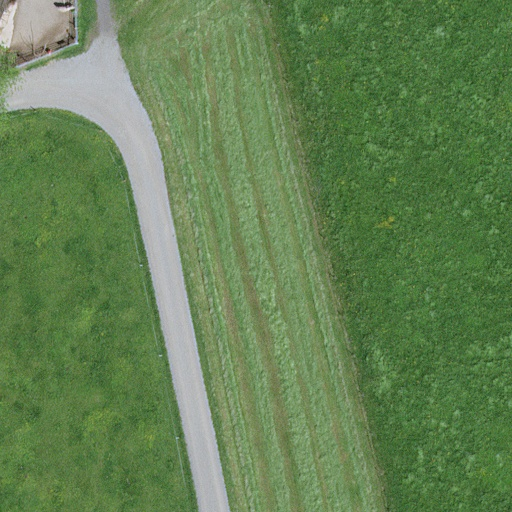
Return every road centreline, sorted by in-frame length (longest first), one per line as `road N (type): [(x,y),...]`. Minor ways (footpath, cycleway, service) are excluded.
road 1 (track): [(211,511),(143,164),(123,112)]
road 2 (track): [(123,112),(87,91),(47,86),(0,95)]
